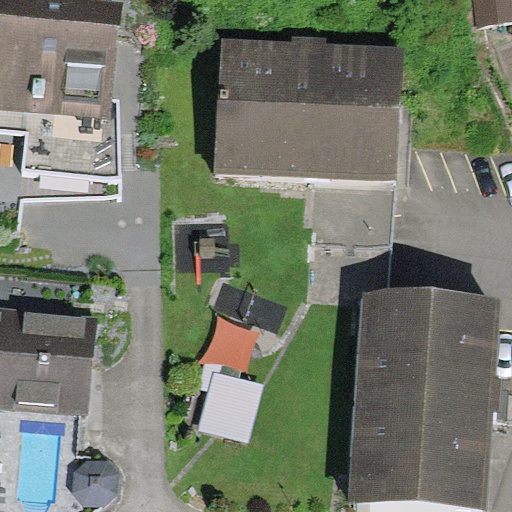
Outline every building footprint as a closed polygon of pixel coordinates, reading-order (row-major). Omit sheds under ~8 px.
[(25,173),(123,185),(119,110),(111,109),(124,5),(82,0),(0,0),(0,131),(30,135),(25,173)] [(511,26),(511,0),(474,0),(479,32),(511,26)] [(223,51),(216,181),(396,191),(404,61),(223,51)] [(350,511),(490,511),(499,313),(360,307),(350,511)] [(0,311),(0,408),(92,416),(100,320),(0,311)] [(208,363),(251,377),(266,332),(223,318),(208,363)] [(217,372),(207,431),(259,440),(269,381),(217,372)]
